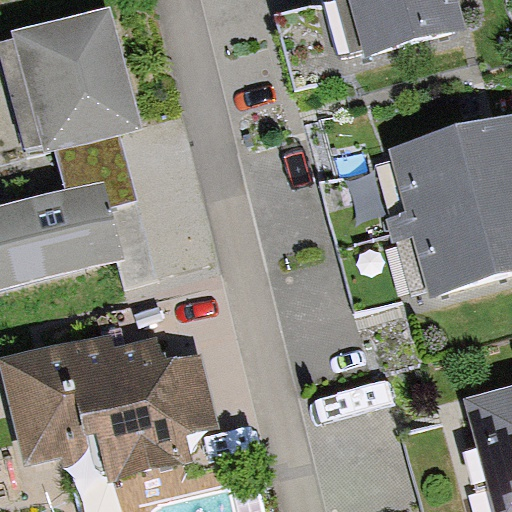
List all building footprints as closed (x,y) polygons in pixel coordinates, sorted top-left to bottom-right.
[(456,0),(345,0),(366,74),(468,42),(456,0)] [(116,12),(15,37),(46,158),(60,154),(121,139),(147,132),(116,12)] [(511,129),(391,162),(434,310),(511,292),(511,129)] [(69,192),(0,209),(0,297),(123,266),(108,207),(136,200),(121,139),(60,154),(69,192)] [(115,333),(0,359),(0,363),(26,477),(100,460),(106,487),(197,466),(192,447),(221,440),(201,353),(169,360),(164,338),(119,349),(115,333)] [(511,511),(511,398),(466,410),(494,511),(511,511)]
